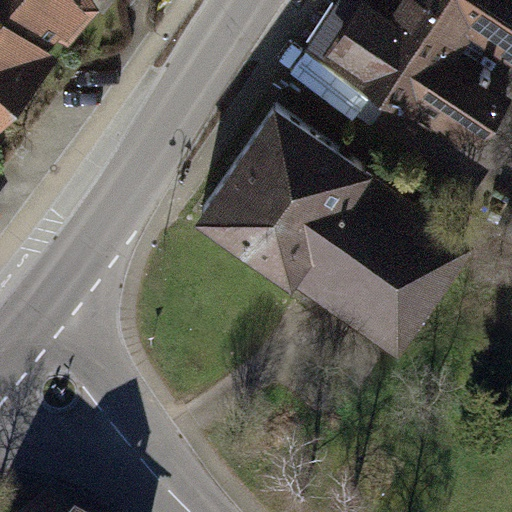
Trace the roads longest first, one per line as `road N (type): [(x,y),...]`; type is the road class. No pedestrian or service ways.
road 1 (primary): [(245,0),(12,350)]
road 2 (secondary): [(199,511),(12,350)]
